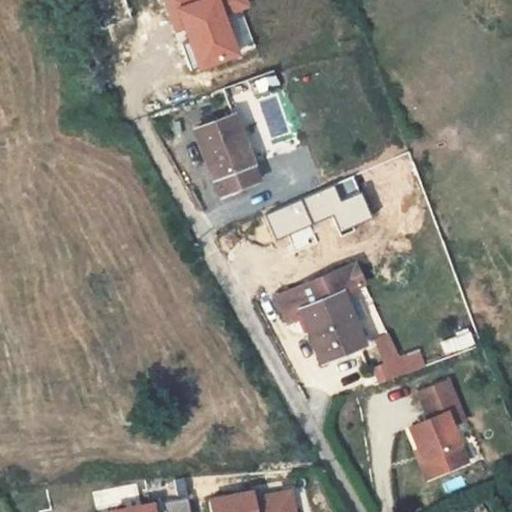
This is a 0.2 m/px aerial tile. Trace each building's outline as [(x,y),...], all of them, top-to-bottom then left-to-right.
[(166,0),(177,29),(185,26),(201,69),(240,55),(225,15),(249,6),(246,0),(166,0)] [(233,118),(194,132),(219,196),(257,183),(233,118)] [(286,322),(303,315),(300,308),(340,292),(341,294),(363,286),(353,264),(275,294),(286,322)] [(340,292),(300,308),(303,315),(323,359),(362,344),(340,292)] [(418,351),(397,359),(388,336),(376,341),(384,363),(377,366),(383,382),(424,366),(418,351)] [(446,382),(415,393),(425,421),(407,427),(423,479),(462,465),(448,426),(444,414),(456,409),(446,382)] [(461,421),(456,409),(444,414),(448,426),(461,421)] [(294,511),(291,490),(255,497),(254,492),(213,500),(215,511),(294,511)]
